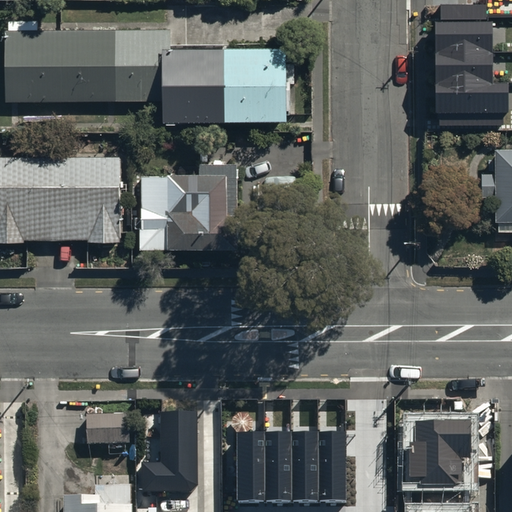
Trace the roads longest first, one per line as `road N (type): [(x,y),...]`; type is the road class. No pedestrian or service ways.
road 1 (residential): [(0,336),(369,332)]
road 2 (residential): [(369,332),(368,0)]
road 3 (residential): [(369,332),(511,334)]
